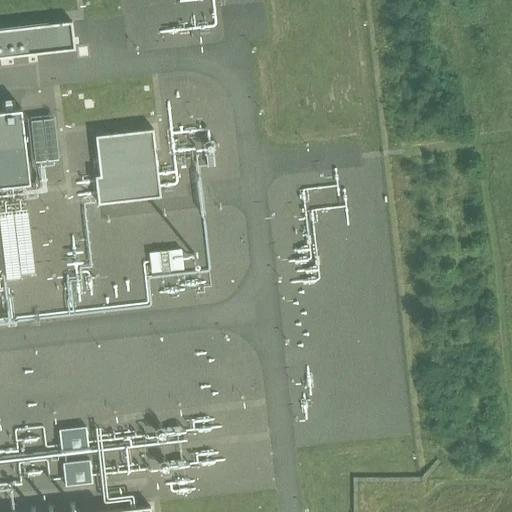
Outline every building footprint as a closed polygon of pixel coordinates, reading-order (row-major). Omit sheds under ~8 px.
[(76,21),(0,29),(0,55),(79,47),(76,21)] [(0,185),(38,182),(30,109),(0,112),(0,185)] [(157,129),(102,136),(106,174),(101,175),(104,201),(165,194),(157,129)] [(180,248),(144,250),(146,272),(181,269),(180,248)] [(88,429),(63,432),(65,455),(90,452),(88,429)] [(91,462),(66,464),(69,487),(94,485),(91,462)]
